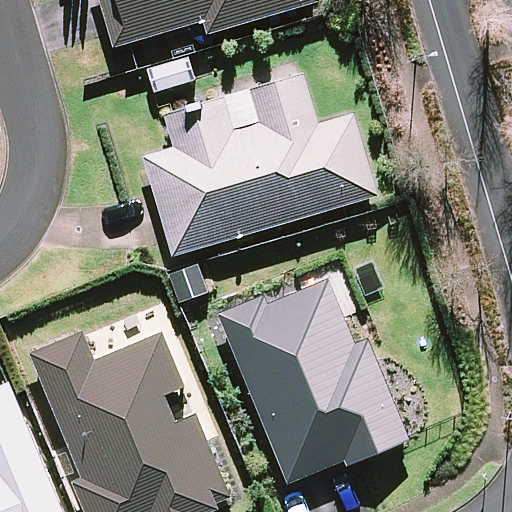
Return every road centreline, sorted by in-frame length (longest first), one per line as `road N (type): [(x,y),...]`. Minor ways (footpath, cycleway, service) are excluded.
road 1 (tertiary): [(511,259),(438,0)]
road 2 (residential): [(0,243),(28,201),(38,154),(0,13)]
